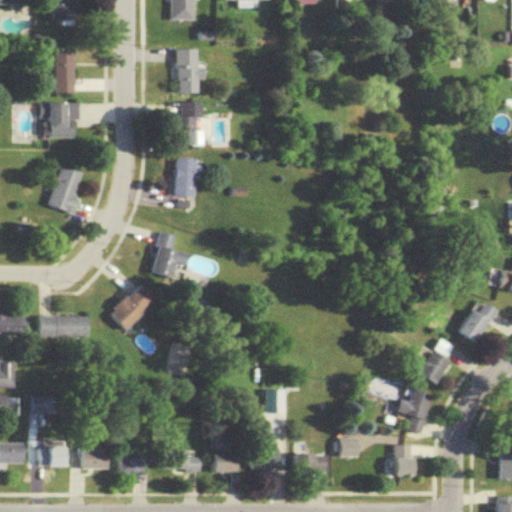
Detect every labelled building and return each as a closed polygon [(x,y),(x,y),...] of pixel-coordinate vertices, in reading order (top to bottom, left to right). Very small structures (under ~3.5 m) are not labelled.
[(21,0),(0,0),(0,10),(21,10),(21,0)] [(71,0),(49,0),(50,23),(72,23),(71,0)] [(314,9),(314,0),(285,0),(286,9),(314,9)] [(173,98),(193,98),(193,55),(173,55),(173,98)] [(51,98),(72,98),(72,58),(51,58),(51,98)] [(42,107),(42,142),(72,142),(72,125),(76,125),(76,107),(42,107)] [(200,150),(199,108),(177,108),(177,121),(169,121),(170,150),(200,150)] [(190,202),(190,163),(170,163),(170,202),(190,202)] [(45,210),(69,218),(82,178),(58,170),(45,210)] [(147,278),(167,283),(169,271),(178,273),(182,258),(168,255),(171,241),(156,237),(147,278)] [(511,262),(511,263),(508,277),(501,276),(497,294),(511,297),(511,262)] [(105,319),(121,335),(150,305),(134,289),(105,319)] [(456,338),(472,349),(494,315),(477,305),(456,338)] [(0,338),(20,339),(21,318),(0,317),(0,338)] [(85,321),(36,321),(36,342),(85,342),(85,321)] [(444,368),(427,357),(413,379),(430,390),(444,368)] [(0,393),(12,393),(12,367),(0,367),(0,393)] [(397,403),(393,418),(407,422),(404,436),(416,440),(426,402),(406,397),(404,405),(397,403)] [(0,449),(0,469),(20,470),(20,449),(0,449)] [(389,482),(407,482),(407,451),(389,451),(389,482)] [(35,453),(35,473),(62,473),(62,453),(35,453)] [(248,453),(248,474),(275,474),(275,453),(248,453)] [(77,455),(77,474),(103,474),(103,455),(77,455)] [(114,478),(141,478),(141,455),(114,455),(114,478)] [(156,476),(196,476),(196,455),(156,455),(156,476)] [(207,478),(235,478),(235,458),(207,458),(207,478)] [(511,486),(511,459),(495,460),(495,486),(511,486)] [(313,480),(322,480),(322,460),(290,460),(290,481),(313,481),(313,480)] [(511,511),(511,501),(492,502),(491,511),(511,511)]
